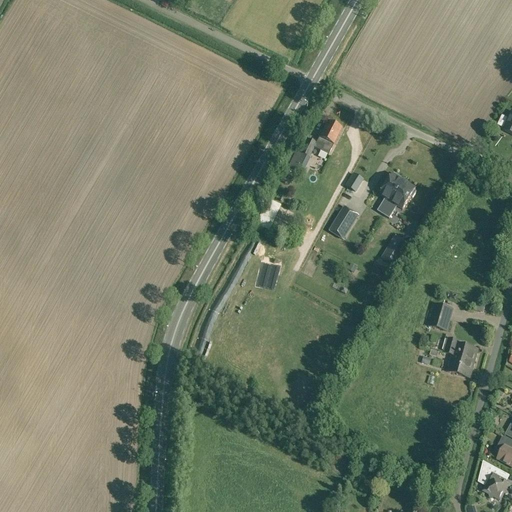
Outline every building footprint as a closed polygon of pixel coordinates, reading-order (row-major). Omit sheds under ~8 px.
[(498,126),(504,129),(504,131),(511,134),(511,113),(509,120),(502,117),(501,118),(498,126)] [(334,145),(342,129),(328,122),(323,132),(321,131),(318,137),(321,138),(320,138),(334,145)] [(316,144),(307,140),(301,154),(310,158),(316,144)] [(378,212),(384,216),(404,183),(400,180),(401,178),(395,175),(394,176),(393,175),(380,196),(385,199),(378,212)] [(416,190),(404,183),(384,216),(389,219),(397,207),(403,210),(411,197),(413,198),(416,192),(414,191),(416,190)] [(358,216),(345,208),(330,232),(343,240),(358,216)] [(274,221),(266,216),(262,224),(270,228),(274,221)] [(392,258),(387,265),(394,269),(409,245),(396,237),(385,255),(392,258)] [(448,333),(454,310),(435,304),(428,328),(448,333)] [(483,314),(486,306),(477,304),(475,312),(483,314)] [(451,360),(473,366),(478,351),(458,345),(459,343),(449,340),(445,354),(452,356),(451,360)] [(473,366),(451,360),(447,373),(470,379),(473,366)] [(511,467),(511,450),(511,451),(511,449),(511,441),(503,437),(498,447),(503,450),(497,460),(511,467)] [(479,481),(487,486),(483,492),(489,495),(490,499),(494,498),(500,501),(503,495),(507,494),(506,490),(509,484),(499,479),(502,472),(484,463),(483,463),(478,481),(479,481)]
